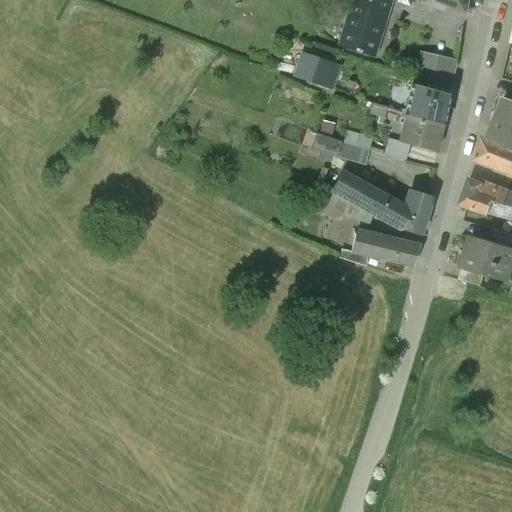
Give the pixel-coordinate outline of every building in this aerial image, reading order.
[(350,0),(336,49),(375,60),(391,0),(350,0)] [(431,0),(466,13),(469,0),(431,0)] [(441,47),(446,33),(433,29),(429,42),(441,47)] [(336,67),(317,60),(309,82),(329,89),(336,67)] [(448,96),(413,86),(405,115),(406,115),(442,126),(448,96)] [(511,100),(504,97),(486,140),(511,149),(511,100)] [(442,126),(406,115),(398,140),(398,141),(409,144),(435,152),(442,126)] [(332,135),(335,122),(323,119),(320,132),(332,135)] [(345,129),(344,138),(316,133),(313,150),(368,160),(373,134),(345,129)] [(398,140),(392,139),(387,155),(405,160),(409,144),(398,141),(398,140)] [(511,149),(486,140),(482,139),(475,160),(511,173),(511,149)] [(470,180),(469,180),(460,204),(487,215),(492,202),(498,186),(471,175),(470,180)] [(511,191),(498,186),(492,202),(501,205),(511,207),(511,191)] [(431,201),(409,194),(404,209),(388,200),(379,217),(397,227),(420,235),(431,201)] [(363,229),(359,228),(358,233),(355,233),(351,254),(369,257),(373,237),(362,234),(363,229)] [(511,234),(493,229),(489,241),(511,247),(511,234)] [(471,236),(462,269),(483,275),(507,282),(511,266),(511,247),(489,241),(471,236)] [(417,245),(373,237),(369,257),(410,265),(417,245)] [(462,269),(458,280),(480,287),(483,275),(462,269)]
